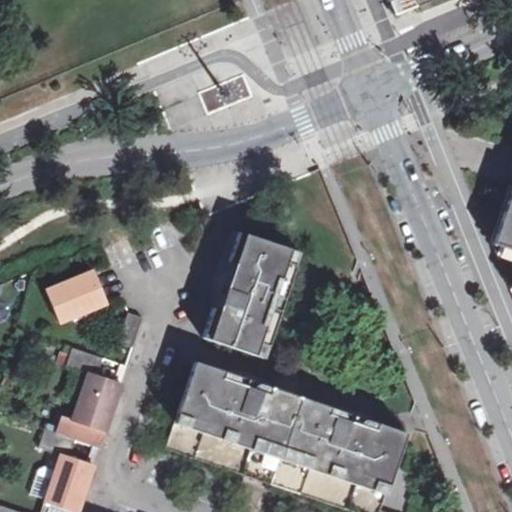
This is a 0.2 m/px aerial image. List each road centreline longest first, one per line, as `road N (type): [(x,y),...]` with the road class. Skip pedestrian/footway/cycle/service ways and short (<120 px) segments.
road 1 (secondary): [(0,182),(113,154),(213,148),(268,132),(363,85)]
road 2 (tertiary): [(363,85),(511,431)]
road 3 (unknown): [(160,329),(417,419)]
road 4 (residential): [(175,286),(105,478)]
road 5 (secondary): [(363,85),(511,30)]
